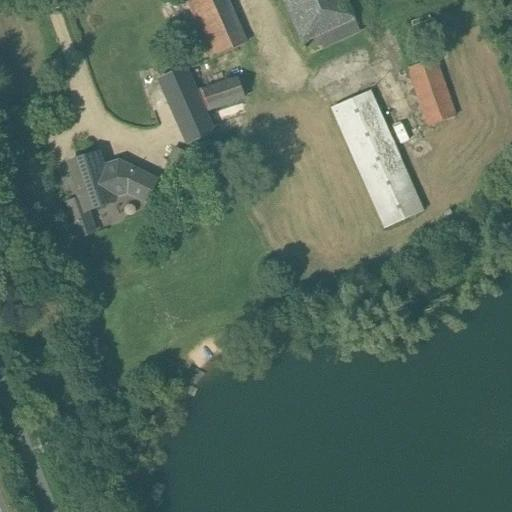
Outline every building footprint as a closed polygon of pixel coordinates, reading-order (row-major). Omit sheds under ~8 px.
[(244,43),(225,0),(185,0),(211,58),(244,43)] [(359,30),(345,0),(283,0),(307,53),(359,30)] [(434,59),(407,68),(431,137),(458,127),(434,59)] [(195,93),(185,70),(160,80),(176,119),(208,108),(214,126),(250,114),(238,79),(195,93)] [(369,92),(331,108),(385,229),(422,212),(369,92)] [(97,153),(68,163),(80,198),(85,212),(86,211),(114,202),(112,197),(126,192),(145,201),(155,181),(118,163),(102,168),(97,153)] [(80,198),(67,203),(79,237),(93,232),(86,211),(85,212),(80,198)]
